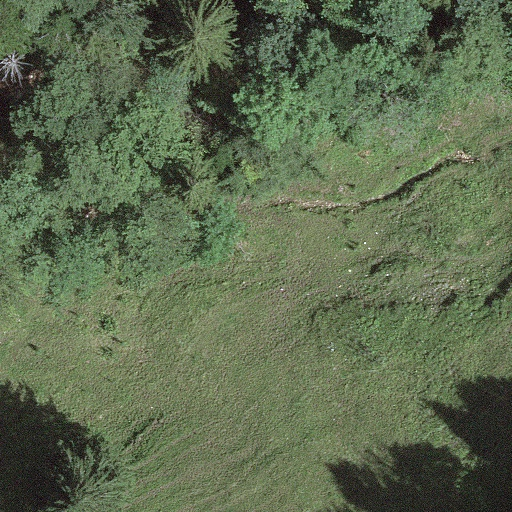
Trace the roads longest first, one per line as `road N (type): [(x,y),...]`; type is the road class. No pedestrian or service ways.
road 1 (track): [(0,339),(116,278),(262,233)]
road 2 (track): [(0,104),(238,0)]
